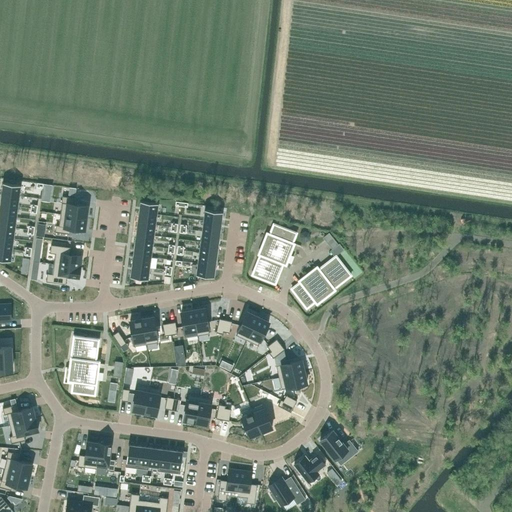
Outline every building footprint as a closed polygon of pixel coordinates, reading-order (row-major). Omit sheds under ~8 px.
[(2,193),(20,196),(21,184),(3,182),(2,193)] [(18,206),(20,196),(2,193),(0,204),(18,206)] [(60,195),(59,203),(67,204),(66,215),(88,218),(89,212),(88,212),(89,206),(75,205),(76,197),(60,195)] [(139,212),(157,214),(159,203),(140,201),(139,212)] [(0,214),(17,217),(18,206),(0,204),(0,207),(0,214)] [(203,220),(221,223),(223,212),(205,209),(203,220)] [(156,225),(157,214),(139,212),(138,223),(156,225)] [(0,225),(15,228),(17,217),(0,214),(0,225)] [(56,224),(55,232),(71,235),(72,227),(85,229),(86,224),(86,223),(87,223),(88,218),(66,215),(64,225),(56,224)] [(220,234),(221,223),(203,220),(202,231),(220,234)] [(154,236),(156,225),(138,223),(136,234),(154,236)] [(292,243),(296,233),(274,224),(270,234),(267,233),(259,254),(260,254),(252,274),(275,283),(283,263),(286,265),(294,243),(292,243)] [(0,236),(14,238),(15,228),(0,225),(0,236)] [(218,244),(220,234),(202,231),(200,242),(218,244)] [(329,233),(323,237),(332,249),(338,244),(329,233)] [(153,247),(154,236),(136,234),(135,244),(153,247)] [(0,247),(12,249),(14,238),(0,236),(0,247)] [(217,255),(218,244),(200,242),(199,253),(217,255)] [(51,244),(50,253),(55,254),(54,264),(80,267),(81,256),(70,254),(71,247),(51,244)] [(151,257),(153,247),(135,244),(133,255),(151,257)] [(0,259),(11,260),(12,249),(0,247),(0,259)] [(215,266),(217,255),(199,253),(197,263),(215,266)] [(150,268),(151,257),(133,255),(132,266),(150,268)] [(351,275),(336,256),(319,269),(317,266),(299,280),(300,282),(291,288),(306,308),(315,301),(317,303),(335,289),(334,288),(351,275)] [(214,277),(215,266),(197,263),(196,274),(214,277)] [(47,273),(46,281),(66,284),(67,277),(78,278),(80,267),(54,264),(52,274),(47,273)] [(148,279),(150,268),(132,266),(130,277),(148,279)] [(0,320),(11,320),(10,304),(0,304),(0,320)] [(205,307),(193,309),(197,335),(209,333),(205,307)] [(193,309),(181,311),(186,337),(197,335),(193,309)] [(247,311),(236,335),(247,340),(259,316),(258,316),(247,311)] [(153,316),(142,318),(146,344),(158,342),(153,316)] [(259,316),(247,340),(258,345),(269,321),(259,316)] [(142,318),(130,320),(134,346),(146,344),(142,318)] [(220,318),(217,330),(223,332),(226,320),(220,318)] [(226,320),(223,332),(229,333),(232,321),(226,320)] [(169,323),(163,324),(165,336),(171,335),(169,323)] [(118,332),(112,335),(120,347),(126,343),(118,332)] [(95,393),(99,360),(96,360),(98,338),(74,335),(70,368),(75,369),(72,390),(95,393)] [(276,339),(267,346),(271,351),(280,344),(276,339)] [(271,351),(269,353),(273,358),(275,356),(283,350),(284,349),(280,344),(271,351)] [(0,370),(12,370),(11,346),(0,346),(0,370)] [(283,350),(275,356),(277,365),(276,365),(279,377),(304,371),(301,359),(286,363),(283,350)] [(184,373),(188,359),(180,357),(176,371),(184,373)] [(115,361),(113,376),(121,377),(123,362),(115,361)] [(208,362),(207,373),(218,374),(219,363),(208,362)] [(304,371),(279,377),(281,389),(307,383),(304,371)] [(137,384),(133,410),(144,412),(149,387),(137,384)] [(149,387),(144,412),(156,415),(161,389),(149,387)] [(188,394),(183,420),(196,423),(200,396),(188,394)] [(286,395),(283,401),(294,406),(296,401),(286,395)] [(200,396),(196,423),(207,425),(212,399),(200,396)] [(168,397),(165,409),(171,410),(174,398),(168,397)] [(174,398),(171,410),(177,411),(180,399),(174,398)] [(283,401),(280,406),(291,412),(294,406),(283,401)] [(262,403),(251,408),(261,432),(272,428),(262,403)] [(16,404),(2,408),(4,415),(7,414),(10,425),(35,418),(32,407),(18,410),(16,404)] [(219,407),(216,418),(222,420),(225,408),(219,407)] [(225,408),(222,420),(228,421),(231,409),(225,408)] [(251,408),(240,412),(250,437),(261,432),(251,408)] [(35,418),(10,425),(12,436),(10,436),(11,443),(25,440),(24,434),(38,430),(35,418)] [(333,430),(320,440),(336,459),(347,449),(352,455),(358,450),(350,440),(344,444),(333,430)] [(79,455),(78,466),(85,467),(96,468),(99,442),(88,441),(86,455),(79,455)] [(99,442),(96,468),(107,470),(114,471),(116,459),(109,458),(111,443),(99,442)] [(128,444),(125,466),(137,468),(140,445),(128,444)] [(140,445),(137,468),(147,469),(150,447),(140,445)] [(150,447),(147,469),(148,469),(148,467),(158,468),(158,470),(161,448),(150,447)] [(161,448),(158,470),(169,472),(172,449),(161,448)] [(172,449),(169,472),(180,473),(183,451),(172,449)] [(7,458),(4,469),(30,476),(33,464),(18,460),(20,454),(8,451),(6,458),(7,458)] [(309,460),(305,455),(294,464),(307,481),(318,473),(317,471),(325,464),(317,454),(309,460)] [(1,480),(0,483),(0,486),(11,490),(12,483),(27,487),(30,476),(4,469),(2,480),(1,480)] [(220,479),(218,499),(226,500),(227,495),(237,496),(240,470),(229,469),(227,480),(220,479)] [(240,470),(237,496),(247,497),(246,503),(255,504),(257,484),(250,483),(251,471),(240,470)] [(280,478),(267,486),(271,492),(268,494),(272,501),(275,499),(279,506),(290,498),(295,505),(303,500),(289,477),(282,481),(280,478)] [(131,493),(128,511),(147,511),(149,501),(139,499),(139,494),(131,493)] [(0,511),(11,511),(13,511),(1,495),(0,495),(0,511)] [(149,501),(147,511),(166,511),(168,498),(160,497),(159,502),(149,501)]
